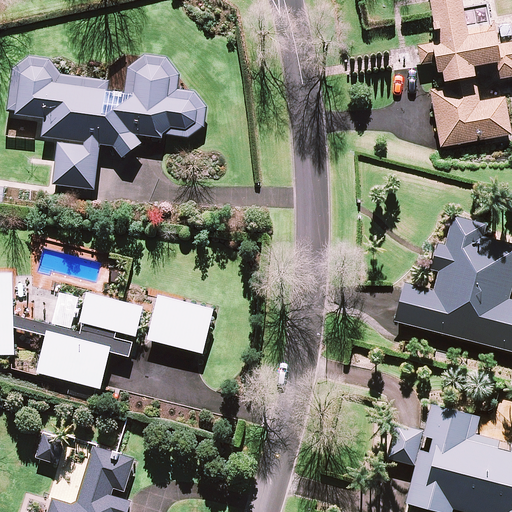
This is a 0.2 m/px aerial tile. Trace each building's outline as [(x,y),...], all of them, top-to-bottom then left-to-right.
[(461,11),(459,0),(427,0),(430,14),(433,30),(440,29),(443,41),(416,46),(420,64),(439,61),(442,81),(473,76),(471,66),(487,64),(490,80),(511,76),(511,18),(489,23),(487,6),(461,11)] [(130,57),(109,77),(108,81),(59,75),(49,60),(26,58),(14,66),(8,114),(43,119),(41,137),(57,139),(52,184),(93,189),(99,144),(111,146),(123,156),(138,145),(140,132),(187,138),(202,127),(204,107),(194,93),(175,91),(177,75),(166,61),(130,57)] [(446,95),(445,88),(430,91),(440,147),(510,134),(504,98),(478,102),(476,89),(446,95)] [(484,224),(452,216),(444,244),(436,242),(428,270),(438,273),(433,292),(402,284),(393,321),(511,351),(511,300),(507,300),(511,279),(511,244),(481,236),(484,224)] [(86,293),(67,288),(65,297),(32,289),(32,277),(12,277),(12,270),(0,270),(0,354),(13,354),(13,330),(22,330),(45,336),(36,372),(99,388),(108,351),(129,356),(142,306),(86,293)] [(212,309),(158,295),(147,339),(201,353),(212,309)] [(479,417),(430,404),(421,437),(394,430),(386,458),(415,465),(405,503),(415,505),(413,511),(449,511),(451,507),(468,511),(511,511),(511,444),(474,434),(479,417)] [(68,438),(41,431),(33,459),(60,467),(68,438)] [(134,458),(95,447),(78,506),(52,498),(48,511),(18,511),(17,511),(16,511),(125,511),(131,494),(124,491),(134,458)]
